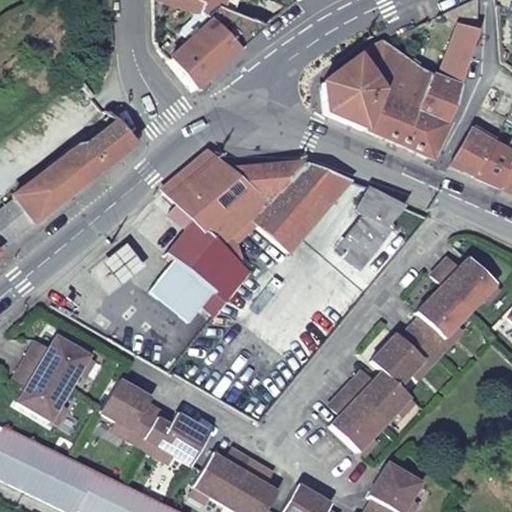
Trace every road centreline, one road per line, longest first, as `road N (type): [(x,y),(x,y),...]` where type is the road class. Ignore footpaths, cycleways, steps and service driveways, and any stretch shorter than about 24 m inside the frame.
road 1 (residential): [(453,196),(260,447)]
road 2 (secondary): [(0,298),(189,141)]
road 3 (secondary): [(249,92),(280,121),(453,196)]
road 4 (residential): [(434,163),(482,71),(484,0)]
road 5 (tertiary): [(393,0),(335,29),(249,92)]
road 6 (residential): [(189,141),(144,82),(129,0)]
road 7 (residential): [(260,447),(139,376)]
